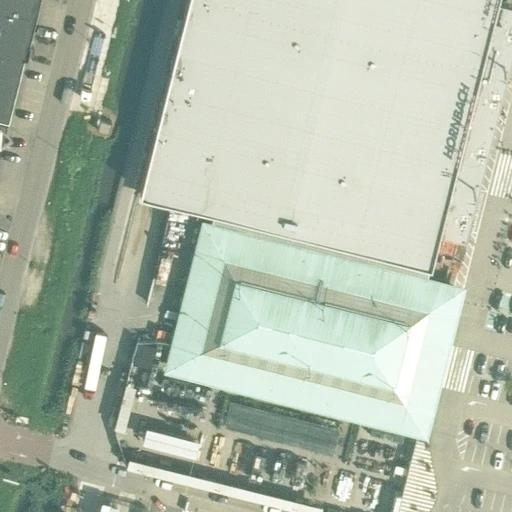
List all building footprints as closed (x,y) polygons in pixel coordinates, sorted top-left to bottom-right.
[(0,0),(0,114),(8,117),(23,54),(27,55),(31,41),(29,40),(38,0),(0,0)] [(180,344),(424,405),(452,291),(424,284),(430,263),(430,264),(448,190),(470,195),(506,49),(485,44),(495,3),(496,0),(186,0),(139,190),(214,208),(180,344)] [(108,132),(111,121),(99,118),(96,129),(108,132)] [(334,449),(340,423),(231,397),(225,424),(334,449)] [(104,497),(100,511),(115,511),(119,500),(104,497)]
